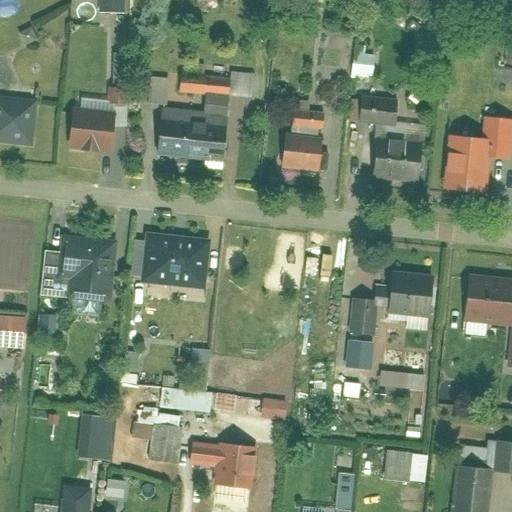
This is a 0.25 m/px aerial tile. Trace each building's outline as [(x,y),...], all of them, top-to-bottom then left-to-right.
[(164,157),(228,165),(236,100),(265,103),(268,79),(243,76),(242,84),(190,77),(187,95),(212,98),(209,117),(178,113),(181,84),(157,81),(154,108),(170,110),(164,157)] [(68,147),(112,150),(114,128),(125,129),(128,90),(111,88),(109,109),(72,106),(68,147)] [(382,178),(422,182),(428,125),(406,122),(408,97),(369,93),(367,119),(387,121),(382,178)] [(0,97),(0,142),(38,147),(43,102),(0,97)] [(318,166),(328,108),(300,104),(297,123),(286,121),(279,159),(318,166)] [(488,141),(487,156),(508,158),(511,126),(511,121),(485,119),(483,140),(488,141)] [(445,187),(483,191),(487,156),(488,141),(483,140),(450,137),(445,187)] [(111,281),(114,235),(58,231),(57,249),(42,248),(40,280),(64,281),(63,297),(110,300),(111,281)] [(145,232),(141,278),(207,285),(211,239),(145,232)] [(436,275),(394,270),(390,308),(431,313),(436,275)] [(511,274),(468,271),(463,319),(511,323),(511,327),(509,362),(511,362),(511,274)] [(377,298),(352,296),(349,331),(374,333),(377,298)] [(0,346),(25,348),(27,317),(0,314),(0,346)] [(347,341),(345,366),(370,368),(373,343),(347,341)] [(205,393),(210,350),(177,346),(173,376),(164,375),(162,388),(205,393)] [(424,376),(381,371),(379,386),(422,390),(424,376)] [(162,388),(160,404),(209,411),(211,394),(205,393),(162,388)] [(287,400),(216,393),(214,413),(285,420),(287,400)] [(148,463),(179,466),(182,428),(179,427),(180,417),(156,415),(157,408),(144,407),(143,412),(134,411),(133,422),(132,438),(150,440),(148,463)] [(49,414),(48,424),(58,425),(59,415),(49,414)] [(115,418),(81,415),(76,457),(110,461),(115,418)] [(511,439),(488,438),(488,443),(458,441),(453,511),(488,511),(491,471),(511,472),(511,439)] [(258,449),(190,442),(188,464),(216,467),(214,490),(251,494),(253,470),(256,471),(258,449)] [(388,451),(387,475),(412,477),(413,452),(388,451)] [(62,485),(58,511),(90,511),(93,488),(62,485)]
